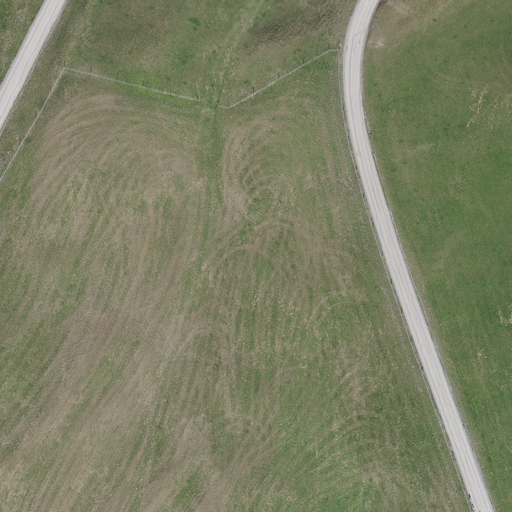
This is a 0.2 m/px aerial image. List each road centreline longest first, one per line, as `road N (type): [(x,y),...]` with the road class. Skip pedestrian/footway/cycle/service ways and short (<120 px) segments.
road 1 (track): [(482,511),(358,142),(350,71),(372,0)]
road 2 (track): [(57,0),(0,113)]
